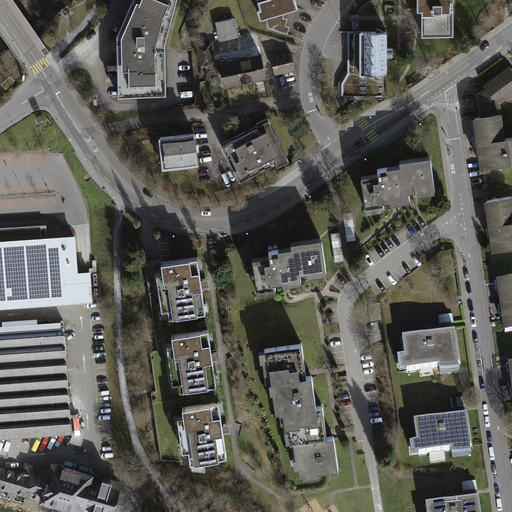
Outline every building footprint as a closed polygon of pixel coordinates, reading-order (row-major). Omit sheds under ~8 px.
[(176,0),(133,0),(119,35),(120,94),(166,91),(163,40),(176,0)] [(254,0),(261,21),(266,20),(284,14),(300,10),(297,0),(254,0)] [(416,0),(417,12),(421,12),(421,36),(453,36),(453,12),(450,12),(450,0),(416,0)] [(236,18),(215,23),(220,42),(240,37),(236,18)] [(387,31),(348,30),(347,78),(386,78),(387,31)] [(211,42),(196,45),(201,64),(215,60),(211,42)] [(266,82),(260,52),(220,61),(226,90),(266,82)] [(292,52),(271,56),(275,75),(296,71),(292,52)] [(511,93),(511,66),(476,91),(478,113),(499,111),(498,104),(511,93)] [(386,78),(347,78),(344,81),(340,85),(340,97),(385,98),(386,78)] [(503,117),(473,121),(478,170),(511,166),(511,134),(505,135),(503,117)] [(274,121),(227,144),(244,178),(290,154),(274,121)] [(195,135),(160,138),(163,171),(198,168),(195,135)] [(439,188),(437,153),(406,154),(406,163),(381,164),(381,173),(365,173),(367,208),(385,208),(385,199),(397,199),(411,198),(411,190),(439,188)] [(511,193),(488,196),(494,246),(511,243),(511,193)] [(328,272),(326,236),(295,237),(296,247),(270,248),(270,256),(255,256),(256,292),(274,291),(274,283),(287,282),(300,281),(300,273),(328,272)] [(0,310),(97,303),(95,272),(81,273),(78,237),(0,243),(0,310)] [(334,263),(344,262),(342,237),(333,238),(334,263)] [(192,253),(164,257),(171,313),(208,309),(203,266),(194,267),(192,253)] [(511,279),(500,281),(506,331),(511,329),(511,279)] [(0,436),(73,432),(65,317),(0,321),(0,436)] [(205,326),(177,329),(184,385),(220,381),(215,338),(207,339),(205,326)] [(459,373),(455,335),(430,337),(406,340),(408,362),(401,363),(403,374),(441,370),(441,375),(459,373)] [(305,339),(260,343),(264,380),(274,379),(277,411),(284,411),(288,444),(298,443),(302,475),(342,471),(338,433),(324,435),(318,370),(308,371),(305,339)] [(215,398),(187,402),(194,458),(231,454),(225,411),(217,412),(215,398)] [(474,454),(467,417),(440,421),(417,425),(421,445),(414,446),(416,458),(453,452),(454,458),(474,454)] [(225,455),(217,457),(219,464),(227,463),(225,455)] [(0,488),(81,511),(114,511),(124,480),(53,459),(50,469),(27,462),(23,474),(0,467),(0,488)] [(481,511),(480,501),(454,504),(430,508),(430,511),(481,511)]
